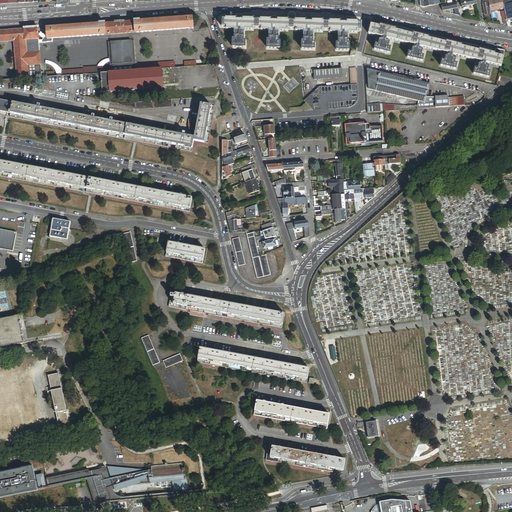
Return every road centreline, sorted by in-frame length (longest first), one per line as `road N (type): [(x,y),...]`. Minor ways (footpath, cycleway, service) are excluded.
road 1 (residential): [(228,70),(360,59),(501,92)]
road 2 (residential): [(0,141),(189,180),(215,206),(222,237)]
road 3 (residential): [(222,237),(0,202)]
road 4 (residential): [(372,487),(299,297)]
road 5 (residential): [(0,93),(183,124)]
road 6 (residential): [(314,258),(440,147)]
road 7 (tertiary): [(511,471),(372,487)]
road 8 (residential): [(306,159),(440,147)]
road 9 (tertiary): [(372,487),(246,511)]
road 10 (tertiary): [(208,3),(81,11)]
